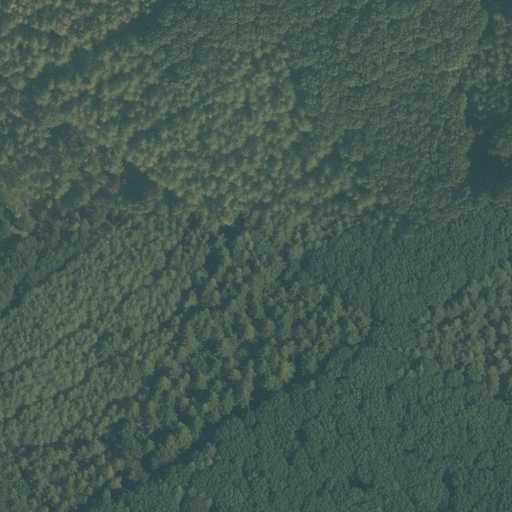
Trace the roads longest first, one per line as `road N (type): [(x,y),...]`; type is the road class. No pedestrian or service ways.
road 1 (track): [(511,426),(0,65)]
road 2 (track): [(111,511),(511,261)]
road 3 (track): [(0,37),(35,28),(109,37),(170,0)]
